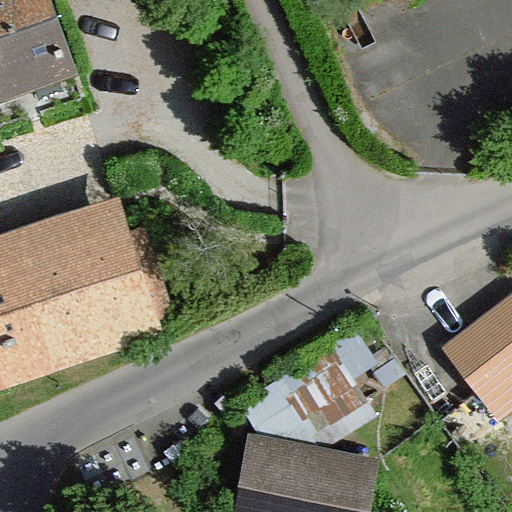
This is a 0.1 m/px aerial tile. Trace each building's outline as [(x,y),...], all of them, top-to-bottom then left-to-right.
[(0,0),(0,106),(72,81),(43,0),(0,0)] [(117,203),(0,240),(0,385),(159,334),(156,324),(173,318),(146,232),(128,238),(117,203)] [(511,308),(452,353),(504,421),(511,415),(511,308)] [(242,401),(266,442),(317,451),(373,412),(329,346),(242,401)] [(266,442),(251,439),(238,511),(367,511),(377,461),(317,451),(266,442)]
